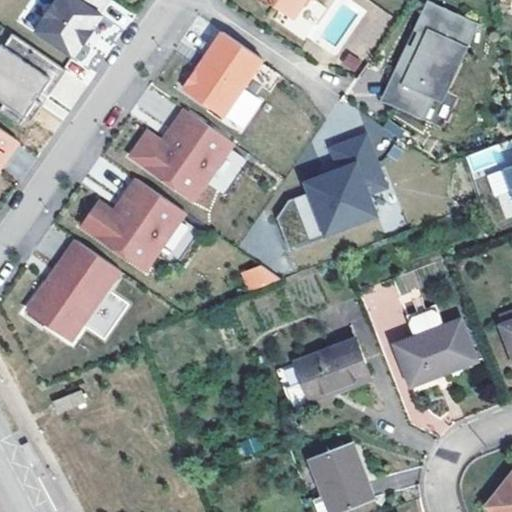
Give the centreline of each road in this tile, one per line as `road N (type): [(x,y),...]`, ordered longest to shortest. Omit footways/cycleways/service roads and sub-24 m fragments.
road 1 (residential): [(0,245),(171,0)]
road 2 (residential): [(511,420),(456,448),(439,484),(445,511)]
